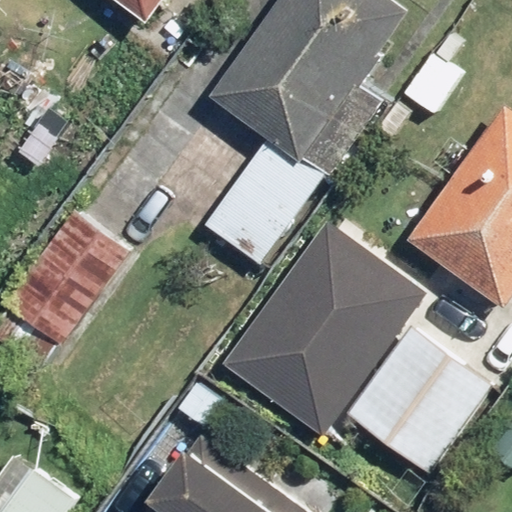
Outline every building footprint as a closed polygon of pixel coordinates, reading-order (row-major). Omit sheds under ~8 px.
[(123,0),(158,23),(172,0),(123,0)] [(334,174),(310,157),(414,15),(394,0),(288,0),(215,100),(269,140),(207,225),(266,268),(334,174)] [(424,106),(438,117),(468,80),(450,65),(469,42),(456,32),(378,128),(395,142),(424,106)] [(87,118),(52,92),(20,136),(55,161),(87,118)] [(505,310),(511,300),(511,111),(509,110),(413,245),(505,310)] [(79,207),(0,313),(0,337),(50,374),(140,252),(79,207)] [(431,476),(496,386),(412,325),(435,294),(331,219),(225,366),(329,441),(348,415),(431,476)] [(270,511),(186,451),(146,505),(155,511),(270,511)] [(74,511),(84,500),(20,454),(0,481),(0,511),(74,511)]
